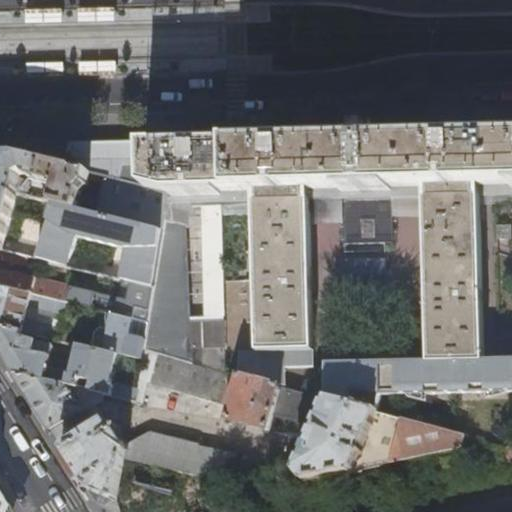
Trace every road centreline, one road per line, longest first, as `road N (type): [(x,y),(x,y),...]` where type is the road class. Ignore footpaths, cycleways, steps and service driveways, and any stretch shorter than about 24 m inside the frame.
road 1 (primary): [(0,95),(380,84),(511,71)]
road 2 (residential): [(0,406),(63,511)]
